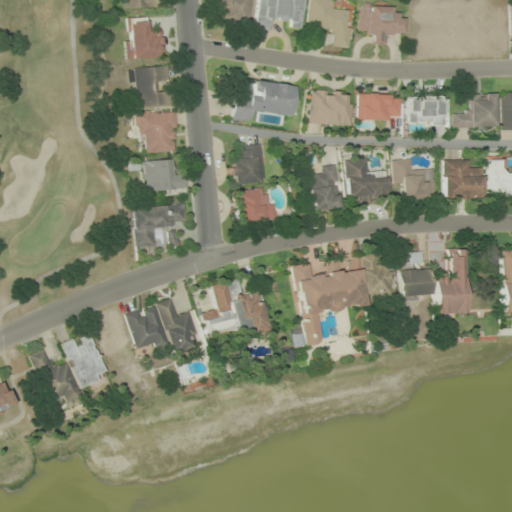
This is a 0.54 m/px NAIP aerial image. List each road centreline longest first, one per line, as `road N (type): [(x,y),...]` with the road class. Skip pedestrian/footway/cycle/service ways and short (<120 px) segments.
road 1 (residential): [(511,220),(376,225),(297,238),(81,299),(0,336)]
road 2 (residential): [(189,48),(361,69),(511,67)]
road 3 (residential): [(210,259),(186,0)]
